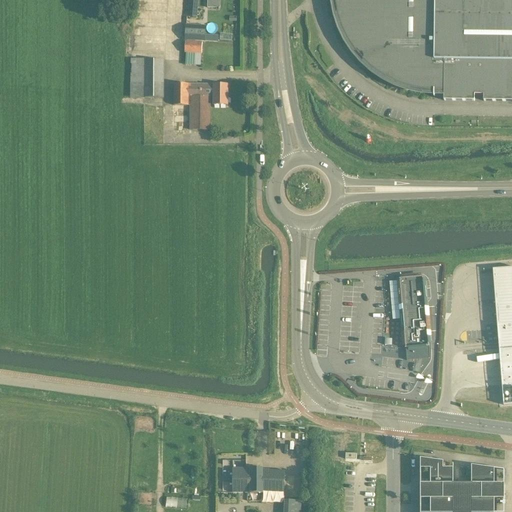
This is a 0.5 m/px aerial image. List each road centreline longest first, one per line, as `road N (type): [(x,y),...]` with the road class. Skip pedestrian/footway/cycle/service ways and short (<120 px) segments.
road 1 (unclassified): [(315,390),(301,409),(280,417),(0,379)]
road 2 (secondary): [(477,189),(333,177)]
road 3 (secondary): [(334,202),(477,189)]
road 4 (unclassified): [(290,219),(301,353)]
road 5 (unclassified): [(301,353),(312,222)]
